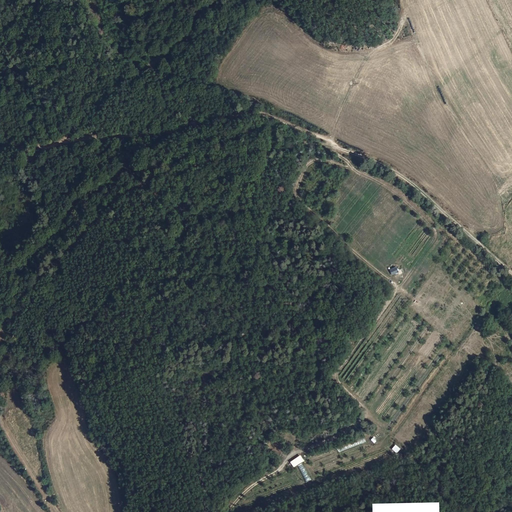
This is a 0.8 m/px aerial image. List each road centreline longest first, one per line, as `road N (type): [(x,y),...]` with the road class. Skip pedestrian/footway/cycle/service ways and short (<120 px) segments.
road 1 (track): [(332,145),(292,121),(255,112),(180,131),(56,145),(34,155),(0,194)]
road 2 (track): [(511,272),(405,180),(332,145)]
road 3 (track): [(229,511),(289,455),(365,418)]
